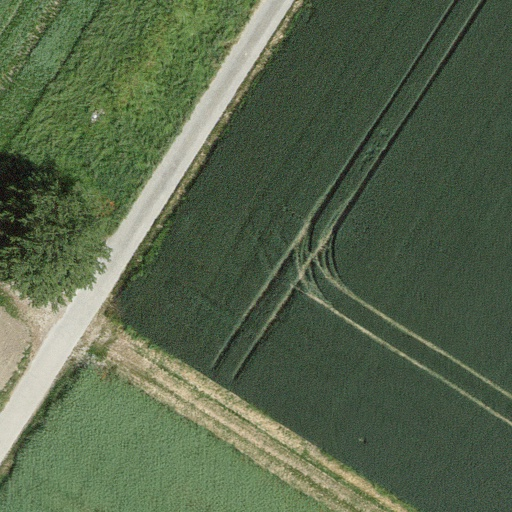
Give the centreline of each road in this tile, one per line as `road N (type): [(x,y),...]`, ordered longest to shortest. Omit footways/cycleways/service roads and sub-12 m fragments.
road 1 (track): [(0,436),(279,0)]
road 2 (track): [(367,511),(0,278)]
